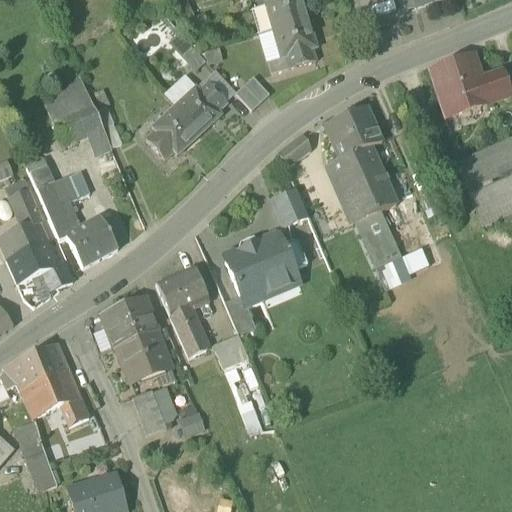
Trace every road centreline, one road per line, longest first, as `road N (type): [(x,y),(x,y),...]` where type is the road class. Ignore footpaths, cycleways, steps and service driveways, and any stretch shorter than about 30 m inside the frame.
road 1 (unclassified): [(365,73),(316,99),(162,242),(67,309)]
road 2 (unclassified): [(67,309),(149,511)]
road 3 (unclassified): [(511,17),(365,73)]
